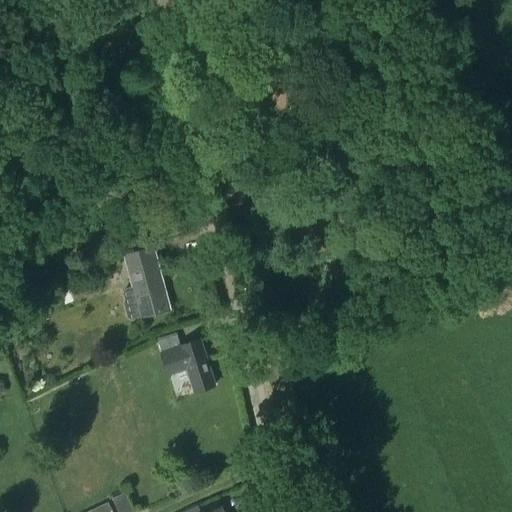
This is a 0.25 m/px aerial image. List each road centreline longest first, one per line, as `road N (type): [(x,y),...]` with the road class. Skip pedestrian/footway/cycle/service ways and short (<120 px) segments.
road 1 (unclassified): [(283,511),(215,238)]
road 2 (track): [(215,238),(153,83),(148,0)]
road 3 (track): [(195,180),(125,181),(94,172),(0,116)]
